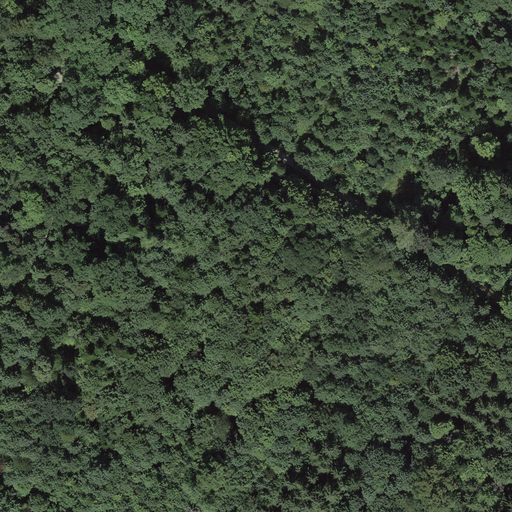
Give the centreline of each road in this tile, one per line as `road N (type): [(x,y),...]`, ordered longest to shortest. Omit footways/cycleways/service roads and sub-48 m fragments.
road 1 (track): [(82,0),(116,45),(511,308)]
road 2 (track): [(55,0),(48,222),(0,322)]
